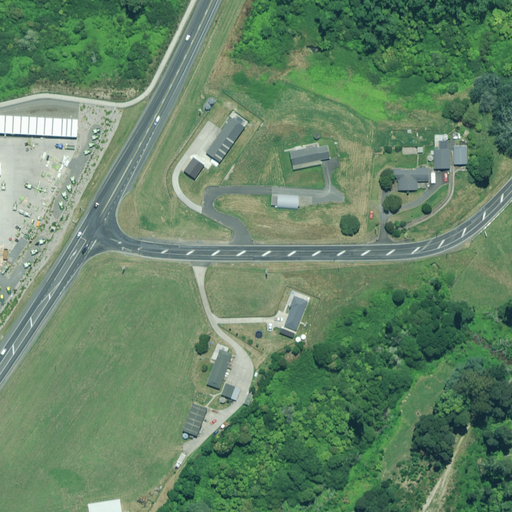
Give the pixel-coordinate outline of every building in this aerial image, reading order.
[(0,116),(0,133),(77,138),(78,121),(0,116)] [(242,131),(227,121),(204,157),(219,166),(242,131)] [(465,150),(451,150),(451,168),(465,168),(465,150)] [(326,161),(324,151),(287,158),(289,169),(326,161)] [(447,154),(432,154),(432,173),(447,173),(447,154)] [(426,186),(426,173),(392,173),(392,183),(396,183),(396,194),(415,194),(415,186),(426,186)] [(279,195),(279,197),(273,197),(272,208),(299,210),(300,197),(279,195)] [(229,348),(218,344),(213,359),(216,361),(208,385),(220,390),(233,354),(227,352),(229,348)] [(241,389),(227,384),(223,395),(237,401),(241,389)] [(253,399),(248,397),(245,404),(250,406),(253,399)] [(208,408),(194,403),(183,432),(198,437),(208,408)] [(122,511),(121,500),(89,505),(90,511),(122,511)]
